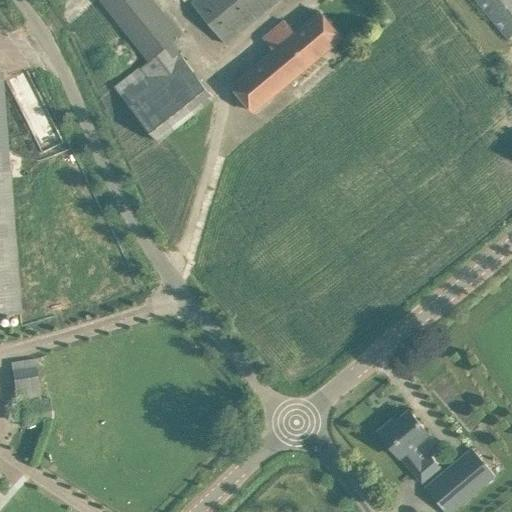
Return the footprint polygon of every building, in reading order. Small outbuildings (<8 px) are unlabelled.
[(102,0),(150,60),(165,48),(181,35),(153,0),(102,0)] [(195,0),(193,2),(226,43),(278,0),(195,0)] [(511,0),(478,0),(508,36),(511,33),(511,0)] [(232,85),(254,111),(342,37),(321,11),(295,32),(285,20),(279,24),(264,37),(274,50),(232,85)] [(179,53),(173,58),(165,48),(150,60),(140,67),(148,77),(123,97),(159,141),(214,96),(179,53)] [(0,71),(0,313),(19,312),(7,149),(4,96),(2,75),(2,71),(0,71)] [(41,398),(34,358),(10,362),(17,401),(7,403),(9,417),(24,415),(26,424),(54,420),(50,397),(41,398)] [(390,423),(380,431),(422,482),(433,472),(413,448),(431,434),(423,426),(411,410),(392,425),(390,423)] [(426,487),(446,511),(451,511),(496,476),(473,448),(426,487)]
